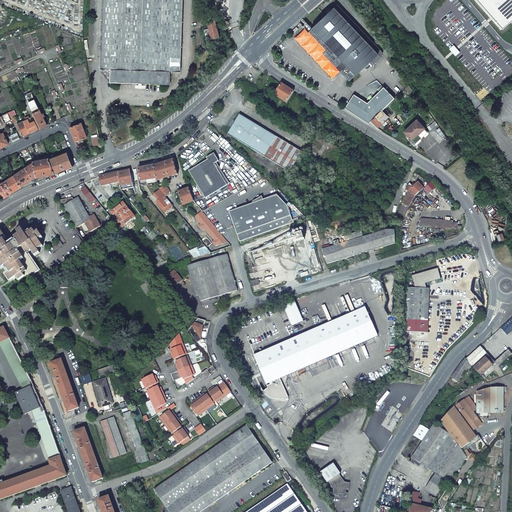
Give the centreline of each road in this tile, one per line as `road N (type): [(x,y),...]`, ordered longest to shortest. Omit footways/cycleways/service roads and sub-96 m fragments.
road 1 (residential): [(252,405),(218,348),(220,322),(235,308),(480,236)]
road 2 (unknown): [(274,437),(390,350),(389,321),(371,296),(350,295),(295,312),(256,337)]
road 3 (residential): [(480,236),(438,174),(255,55)]
road 4 (residential): [(367,511),(379,469),(451,359),(490,321),(500,294)]
road 5 (residential): [(85,495),(48,390),(0,295)]
road 6 (residential): [(85,495),(164,465),(252,405)]
road 7 (unclassified): [(511,148),(417,29)]
road 8 (secondary): [(200,102),(134,149),(81,172)]
road 9 (residential): [(327,511),(252,405)]
